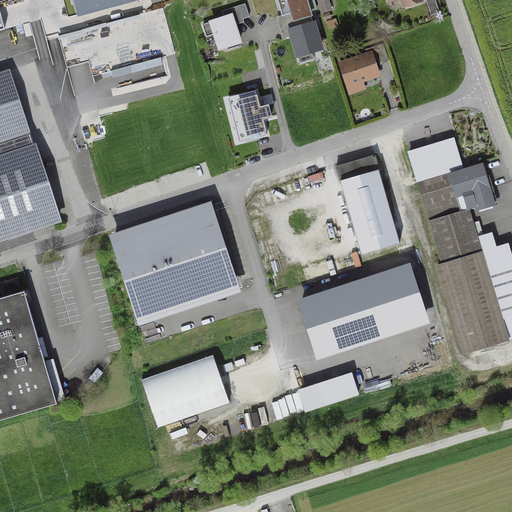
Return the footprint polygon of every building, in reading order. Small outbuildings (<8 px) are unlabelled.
[(75,0),(79,12),(124,0),(75,0)] [(287,0),(293,17),(312,12),(307,0),(287,0)] [(424,0),(430,16),(438,13),(434,0),(424,0)] [(163,8),(59,36),(68,69),(89,63),(92,76),(175,54),(163,8)] [(219,49),(239,42),(230,16),(202,26),(206,37),(214,34),(219,49)] [(291,29),(299,56),(323,49),(315,22),(291,29)] [(340,67),(350,98),(368,92),(365,85),(378,80),(374,70),(391,64),(385,46),(367,52),(368,57),(340,67)] [(0,143),(31,133),(10,69),(0,71),(0,143)] [(260,109),(255,92),(228,99),(239,144),(266,137),(262,122),(272,119),(268,106),(260,109)] [(0,241),(62,221),(36,143),(0,155),(0,241)] [(392,219),(374,156),(335,167),(359,249),(397,238),(392,219)] [(467,209),(491,202),(480,166),(418,185),(424,205),(442,265),(437,266),(463,353),(511,337),(511,256),(511,257),(509,246),(493,251),(488,235),(476,239),(467,209)] [(127,282),(139,320),(238,287),(226,249),(213,209),(114,241),(127,282)] [(408,265),(302,300),(320,353),(426,318),(408,265)] [(20,289),(16,278),(0,283),(0,293),(0,295),(20,289)] [(0,419),(56,403),(23,291),(0,297),(0,419)] [(216,361),(143,385),(158,430),(231,406),(216,361)]
